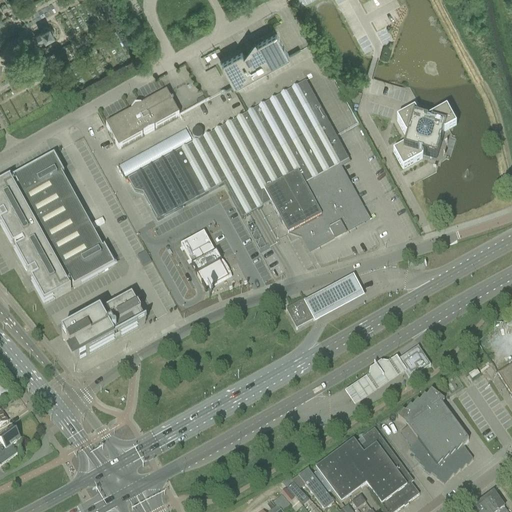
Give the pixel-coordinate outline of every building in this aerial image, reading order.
[(43,32),(36,36),(40,43),(46,39),(47,40),(56,35),(51,27),(42,32),(43,32)] [(235,86),(246,80),(290,56),(278,34),(258,44),(256,41),(245,56),(243,53),(223,64),(235,86)] [(181,153),(128,182),(135,194),(143,196),(158,223),(167,218),(189,206),(225,186),(243,220),(271,205),(276,216),(279,221),(282,226),(288,237),(295,233),(295,234),(299,236),(302,234),(311,252),(356,228),(355,225),(356,225),(357,225),(359,225),(360,224),(361,223),(362,222),(362,221),(363,220),(363,219),(363,217),(362,216),(362,215),(361,214),(360,213),(359,212),(361,211),(338,168),(349,162),(336,138),(329,126),(306,84),(198,144),(181,153)] [(236,88),(193,107),(195,110),(204,106),(205,110),(214,106),(214,107),(228,101),(227,100),(239,95),(236,88)] [(166,95),(141,108),(135,109),(131,114),(106,128),(118,151),(179,118),(166,95)] [(424,123),(419,121),(414,112),(396,122),(405,139),(408,140),(406,147),(404,146),(392,153),(402,171),(422,160),(423,157),(435,161),(443,135),(455,129),(445,112),(424,123)] [(156,150),(148,155),(154,165),(162,160),(156,150)] [(10,182),(0,187),(0,220),(2,225),(1,225),(0,225),(0,226),(2,230),(13,250),(14,250),(14,249),(22,244),(24,248),(16,253),(15,252),(14,253),(26,273),(28,277),(30,276),(33,281),(33,282),(31,283),(33,287),(44,306),(71,292),(70,291),(70,292),(66,285),(70,282),(73,289),(73,290),(73,291),(108,271),(114,268),(113,266),(104,249),(103,250),(104,251),(103,251),(62,177),(63,176),(63,177),(64,176),(55,160),(54,158),(47,162),(13,181),(14,181),(18,188),(14,190),(10,183),(11,183),(10,182)] [(204,234),(180,247),(182,250),(181,251),(183,253),(184,253),(189,263),(189,264),(190,266),(191,266),(191,267),(196,277),(197,276),(201,285),(204,290),(204,291),(205,293),(214,288),(214,287),(228,280),(227,278),(223,271),(222,270),(221,269),(220,269),(218,269),(218,265),(221,263),(216,254),(215,254),(204,234)] [(353,278),(305,304),(315,322),(313,323),(314,325),(364,299),(353,278)] [(76,330),(61,338),(63,341),(67,348),(70,355),(75,352),(80,362),(91,356),(104,348),(117,341),(131,334),(142,327),(137,318),(141,316),(137,309),(133,303),(132,300),(117,308),(105,314),(107,317),(102,320),(100,317),(90,322),(76,330)] [(305,304),(304,302),(286,312),(297,332),(313,323),(315,322),(305,304)] [(430,368),(418,349),(398,362),(397,363),(404,375),(409,382),(430,368)] [(354,409),(398,379),(404,375),(397,363),(398,362),(396,360),(388,365),(381,364),(369,371),(368,379),(344,394),(354,409)] [(511,365),(508,368),(505,370),(500,373),(497,375),(511,398),(511,365)] [(476,371),(468,376),(471,381),(479,376),(476,371)] [(463,449),(468,442),(442,406),(444,403),(431,392),(426,399),(424,397),(419,404),(417,403),(412,409),(410,408),(405,414),(403,413),(397,420),(405,427),(407,429),(400,435),(411,449),(408,453),(414,458),(413,459),(419,465),(418,466),(424,471),(422,473),(429,478),(431,476),(443,485),(446,481),(448,483),(452,477),(454,478),(459,472),(461,473),(465,467),(467,468),(472,461),(463,449)] [(366,487),(384,511),(398,511),(403,509),(404,510),(409,507),(408,506),(419,497),(406,479),(408,477),(374,431),(355,444),(353,442),(315,470),(341,505),(366,487)] [(12,432),(1,439),(0,439),(0,445),(2,448),(0,449),(0,467),(17,456),(11,448),(19,442),(12,432)] [(324,511),(333,504),(308,471),(298,477),(324,511)] [(293,485),(287,490),(297,501),(303,496),(293,485)] [(287,490),(279,497),(282,499),(288,506),(290,508),(292,511),(297,511),(303,508),(287,490)] [(493,494),(487,499),(496,511),(505,511),(504,509),(504,508),(493,494)] [(360,497),(351,504),(356,511),(366,504),(360,497)] [(288,506),(282,499),(274,506),(276,508),(278,511),(279,510),(279,511),(285,511),(290,508),(288,506)] [(496,511),(487,499),(476,506),(480,511),(496,511)]
